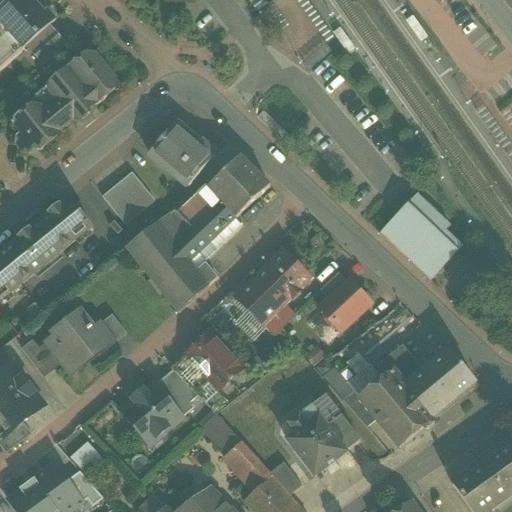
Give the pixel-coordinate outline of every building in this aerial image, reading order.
[(0,0),(0,11),(12,0),(0,0)] [(12,0),(0,11),(0,70),(22,51),(25,48),(49,27),(55,22),(47,13),(45,15),(31,0),(12,0)] [(246,0),(253,10),(266,0),(246,0)] [(49,27),(25,48),(43,68),(66,46),(49,27)] [(86,56),(49,85),(49,91),(43,91),(32,99),(31,108),(15,121),(14,126),(22,135),(17,139),(16,144),(24,154),(29,155),(34,150),(36,152),(40,152),(57,139),(57,134),(73,121),(82,122),(89,117),(90,112),(115,91),(116,85),(92,56),(86,56)] [(198,146),(175,126),(149,157),(188,189),(215,157),(200,145),(198,146)] [(240,159),(208,190),(224,207),(236,220),(269,188),(240,159)] [(132,175),(101,198),(124,227),(155,203),(132,175)] [(205,187),(177,214),(174,211),(157,225),(178,251),(224,207),(208,190),(205,187)] [(417,197),(380,236),(404,258),(436,224),(445,233),(450,228),(417,197)] [(68,201),(0,256),(0,302),(91,229),(68,201)] [(224,207),(178,251),(188,265),(189,264),(236,220),(224,207)] [(436,224),(404,258),(430,283),(462,249),(445,233),(436,224)] [(178,251),(157,225),(126,251),(178,316),(217,280),(205,265),(196,273),(189,264),(188,265),(178,251)] [(283,255),(253,284),(279,311),(309,282),(283,255)] [(337,276),(321,292),(329,301),(346,286),(337,276)] [(329,301),(318,312),(324,318),(325,321),(330,327),(333,328),(339,334),(370,305),(349,283),(346,286),(329,301)] [(80,313),(52,335),(54,339),(46,345),(54,357),(60,364),(58,365),(60,367),(67,376),(78,367),(76,364),(88,354),(90,358),(111,342),(99,327),(94,331),(80,313)] [(111,317),(99,327),(111,342),(114,346),(125,336),(111,317)] [(278,366),(295,351),(277,332),(260,347),(278,366)] [(242,371),(210,336),(186,357),(218,393),(242,371)] [(54,357),(46,345),(39,350),(33,342),(21,351),(36,371),(54,357)] [(422,373),(402,349),(374,372),(382,382),(359,400),(359,401),(376,422),(399,450),(476,386),(447,352),(422,373)] [(320,361),(312,352),(305,358),(312,368),(320,361)] [(43,380),(60,367),(58,365),(60,364),(54,357),(36,371),(43,380)] [(31,392),(24,382),(25,382),(12,365),(0,374),(0,435),(3,439),(3,440),(22,425),(35,415),(45,408),(32,391),(31,392)] [(188,406),(196,398),(173,372),(156,387),(183,419),(192,410),(188,406)] [(354,394),(338,377),(328,385),(343,402),(354,394)] [(156,387),(153,383),(145,390),(144,389),(128,402),(129,403),(117,413),(150,452),(164,440),(163,438),(184,420),(183,419),(156,387)] [(376,422),(359,401),(359,400),(354,394),(343,402),(342,403),(366,430),(376,422)] [(359,444),(325,399),(311,409),(346,455),(359,444)] [(346,455),(311,409),(289,426),(296,436),(287,443),(314,479),(346,455)] [(215,416),(212,412),(196,427),(199,431),(215,416)] [(241,444),(215,416),(199,431),(225,459),(241,444)] [(22,425),(3,440),(3,439),(0,441),(0,448),(6,456),(31,436),(22,425)] [(511,443),(487,461),(485,458),(474,465),(477,469),(451,487),(469,511),(488,511),(495,508),(491,503),(511,487),(511,443)] [(269,476),(241,444),(225,459),(255,493),(271,478),(269,476)] [(104,463),(86,445),(69,460),(87,479),(104,463)] [(283,465),(269,476),(271,478),(289,498),(301,488),(283,465)] [(301,511),(289,498),(271,478),(255,493),(243,503),(250,511),(301,511)] [(230,511),(209,489),(177,511),(230,511)] [(153,497),(138,511),(161,511),(164,509),(153,497)]
